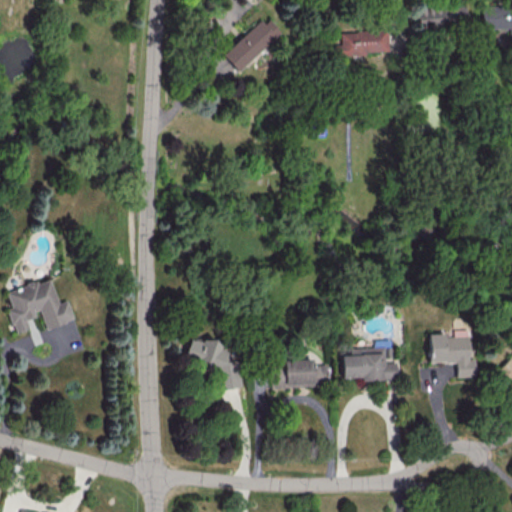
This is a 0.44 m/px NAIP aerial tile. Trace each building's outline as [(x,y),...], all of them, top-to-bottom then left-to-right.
[(415,31),(464,29),(463,4),(414,6),(415,31)] [(480,28),(508,28),(508,41),(511,41),(511,6),(480,7),(480,28)] [(218,54),(234,71),(274,33),(259,16),(218,54)] [(385,52),(384,29),(336,31),(337,44),(329,44),(330,54),(385,52)] [(70,319),(64,299),(54,302),(46,277),(3,291),(8,307),(5,308),(13,333),(27,329),(24,319),(37,315),(41,328),(70,319)] [(425,363),(453,362),(453,377),(471,376),(471,359),(466,359),(465,345),(471,345),(471,334),(425,335),(425,363)] [(239,384),(231,357),(225,358),(219,335),(184,345),(192,374),(212,368),(218,390),(239,384)] [(339,377),(359,377),(360,380),(394,379),(393,362),(382,362),(381,346),(347,347),(347,354),(338,355),(339,377)] [(511,351),(493,369),(511,389),(511,351)] [(310,359),(268,359),(268,386),(325,386),(324,364),(310,364),(310,359)]
